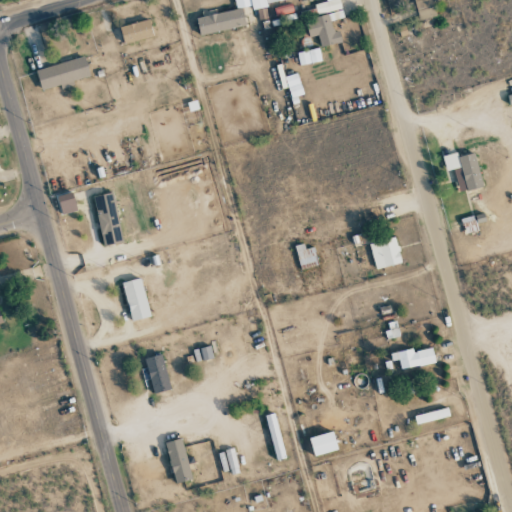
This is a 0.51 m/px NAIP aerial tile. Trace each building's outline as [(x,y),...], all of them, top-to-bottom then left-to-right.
[(233,0),(236,10),(288,0),(233,0)] [(325,0),(325,2),(314,4),(316,14),(340,10),(338,0),(325,0)] [(434,0),(413,0),(419,20),(434,16),(430,1),(434,0)] [(199,36),(246,25),(242,7),(195,18),(199,36)] [(123,44),(153,36),(148,19),(119,27),(123,44)] [(320,62),(319,49),(297,52),(298,64),(320,62)] [(41,90),(60,85),(61,89),(74,85),(73,81),(89,76),(84,56),(35,70),(41,90)] [(284,77),(291,99),(303,95),(296,73),(284,77)] [(442,156),(446,171),(453,170),(459,192),(482,186),(473,153),(457,157),(456,152),(442,156)] [(56,196),(60,215),(76,212),(72,193),(56,196)] [(93,196),(101,246),(121,243),(113,193),(93,196)] [(400,264),(395,238),(369,243),(374,269),(400,264)] [(295,245),(298,264),(315,262),(313,248),(304,249),(304,244),(295,245)] [(148,317),(142,278),(123,282),(129,320),(148,317)] [(391,361),(398,359),(400,369),(434,363),(431,347),(389,354),(391,361)] [(153,394),(170,389),(160,354),(143,359),(153,394)] [(265,415),(275,460),(284,458),(274,413),(265,415)] [(308,438),(314,457),(337,450),(331,431),(308,438)] [(166,441),(172,483),(189,481),(183,439),(166,441)] [(231,475),(238,473),(232,449),(224,451),(231,475)]
